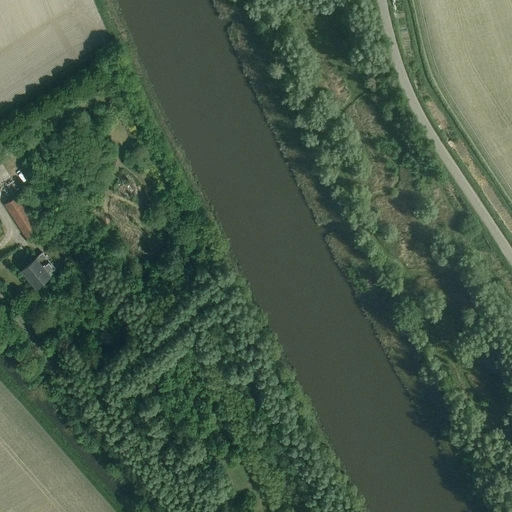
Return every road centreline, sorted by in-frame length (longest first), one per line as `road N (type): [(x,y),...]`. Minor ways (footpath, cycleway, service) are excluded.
road 1 (unclassified): [(511,255),(406,87),(383,0)]
road 2 (unclassified): [(175,511),(25,340)]
